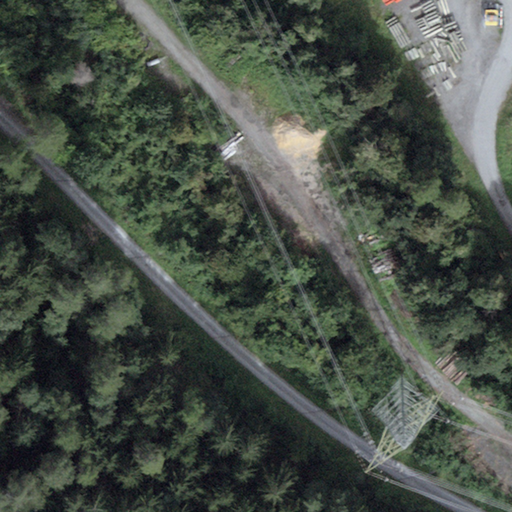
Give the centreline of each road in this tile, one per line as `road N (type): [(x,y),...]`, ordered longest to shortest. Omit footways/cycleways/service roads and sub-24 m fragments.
road 1 (track): [(477,511),(435,493),(270,379),(0,120)]
road 2 (track): [(511,434),(403,341),(270,147),(196,63),(119,0)]
